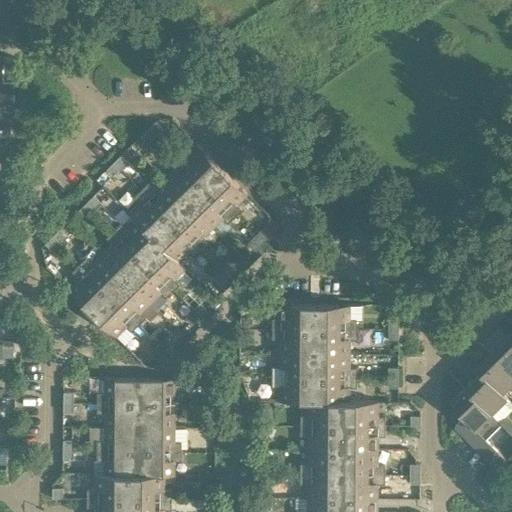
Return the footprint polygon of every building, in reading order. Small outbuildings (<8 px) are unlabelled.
[(3,58),(3,83),(14,83),(14,58),(3,58)] [(14,83),(3,83),(3,91),(3,93),(14,93),(14,83)] [(155,122),(148,129),(155,136),(162,129),(155,122)] [(155,136),(148,129),(141,136),(148,143),(155,136)] [(182,149),(175,157),(210,192),(227,174),(198,144),(187,155),(182,149)] [(114,162),(125,173),(128,176),(135,169),(128,163),(121,156),(114,162)] [(210,192),(175,157),(168,164),(173,169),(163,179),(193,209),(210,192)] [(125,173),(114,162),(106,170),(114,177),(116,175),(119,179),(125,173)] [(227,174),(210,192),(234,217),(242,210),(237,205),(247,194),(227,174)] [(193,209),(163,179),(153,188),(148,183),(141,190),(176,226),(193,209)] [(176,226),(141,190),(134,197),(139,202),(128,213),(135,220),(159,243),(176,226)] [(234,217),(210,192),(193,209),(212,228),(222,219),(227,224),(234,217)] [(86,203),(93,211),(100,204),(93,196),(86,203)] [(93,211),(86,203),(79,211),(86,218),(93,211)] [(212,228),(193,209),(176,226),(200,250),(207,243),(202,238),(212,228)] [(63,227),(67,232),(74,225),(70,221),(68,219),(62,226),(63,227)] [(159,243),(135,220),(125,229),(120,224),(113,231),(142,260),(159,243)] [(200,250),(176,226),(159,243),(178,262),(188,252),(193,258),(200,250)] [(52,237),(59,244),(66,237),(59,230),(52,237)] [(261,244),(269,237),(261,230),(254,237),(261,244)] [(142,260),(113,231),(106,238),(111,243),(101,253),(125,277),(142,260)] [(59,244),(52,237),(45,244),(52,252),(59,244)] [(261,244),(254,237),(247,244),(254,251),(261,244)] [(178,262),(159,243),(142,260),(173,291),(180,284),(175,279),(185,269),(178,262)] [(125,277),(101,253),(91,263),(86,258),(79,265),(108,295),(125,277)] [(173,291),(142,260),(125,277),(151,303),(160,293),(165,298),(173,291)] [(227,263),(220,270),(227,278),(234,271),(227,263)] [(108,295),(79,265),(72,272),(77,277),(66,287),(91,312),(108,295)] [(227,278),(220,270),(213,278),(220,285),(227,278)] [(151,303),(125,277),(108,295),(139,325),(146,318),(141,313),(151,303)] [(139,325),(108,295),(91,312),(116,337),(126,327),(131,332),(139,325)] [(308,402),(308,403),(316,403),(350,402),(350,401),(349,401),(349,388),(357,388),(357,368),(349,368),(350,340),(357,340),(357,320),(350,320),(350,299),(280,298),(280,319),(272,319),(272,339),(279,339),(279,352),(269,352),(269,354),(279,355),(279,367),(272,367),(272,387),(279,387),(279,400),(269,400),(269,403),(279,403),(279,402),(308,402)] [(192,311),(200,319),(207,311),(199,304),(192,311)] [(200,319),(192,311),(185,318),(192,326),(200,319)] [(388,331),(399,331),(399,320),(388,320),(388,331)] [(158,345),(165,338),(167,336),(159,327),(150,336),(158,345)] [(399,331),(388,331),(388,340),(398,340),(399,331)] [(491,352),(511,373),(511,342),(507,337),(491,352)] [(165,338),(158,345),(165,352),(173,345),(165,338)] [(165,352),(158,345),(151,352),(158,359),(165,352)] [(501,393),(502,393),(511,382),(511,373),(491,352),(475,369),(480,374),(481,373),(501,393)] [(388,378),(398,378),(398,368),(388,368),(388,378)] [(491,413),(500,422),(501,424),(511,434),(511,433),(511,422),(506,416),(511,409),(511,402),(507,398),(502,393),(501,393),(481,373),(480,374),(466,388),(491,413)] [(104,461),(104,474),(104,475),(184,475),(184,474),(174,474),(174,462),(182,462),(182,442),(174,442),(175,429),(185,429),(185,426),(175,426),(175,414),(182,414),(182,394),(175,394),(175,379),(105,378),(105,393),(97,393),(97,413),(104,413),(104,441),(97,441),(97,461),(104,461)] [(398,378),(388,378),(388,388),(398,388),(398,378)] [(501,424),(500,422),(491,413),(466,388),(450,404),(464,418),(454,427),(490,463),(499,454),(486,439),(501,424)] [(63,404),(74,404),(74,393),(63,393),(63,404)] [(378,402),(350,401),(350,402),(316,403),(308,403),(308,416),(300,416),(300,436),(307,436),(307,448),(297,448),(297,451),(307,451),(307,464),(300,464),(300,484),(307,484),(307,496),(297,496),(297,499),(307,499),(307,511),(300,511),(299,511),(377,511),(378,484),(385,484),(385,464),(378,464),(378,436),(385,436),(385,416),(378,416),(378,402)] [(74,404),(63,404),(63,413),(74,413),(74,404)] [(410,417),(410,427),(421,427),(421,417),(410,417)] [(63,451),(73,451),(73,441),(63,441),(63,451)] [(73,451),(63,451),(63,461),(73,461),(73,451)] [(489,464),(496,471),(507,461),(499,454),(490,463),(489,464)] [(410,475),(420,475),(420,464),(410,465),(410,475)] [(184,477),(184,475),(104,475),(104,474),(95,475),(94,489),(87,489),(87,509),(94,509),(94,511),(164,511),(164,510),(172,510),(172,490),(164,490),(165,476),(174,477),(184,477)] [(420,475),(410,475),(410,485),(420,485),(420,475)] [(63,499),(63,489),(52,489),(52,499),(63,499)]
